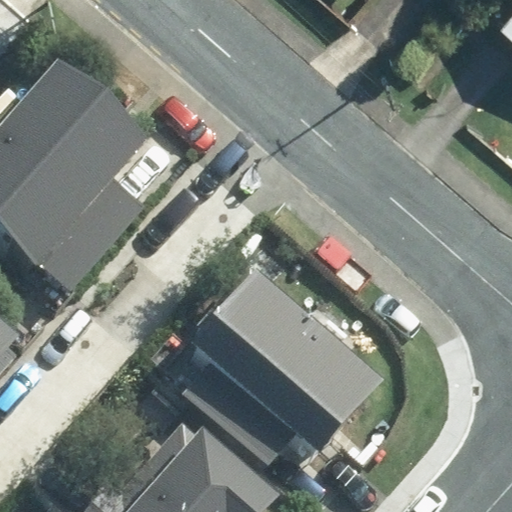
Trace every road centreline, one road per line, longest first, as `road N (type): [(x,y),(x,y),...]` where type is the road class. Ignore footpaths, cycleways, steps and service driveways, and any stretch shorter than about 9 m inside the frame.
road 1 (residential): [(0,445),(293,112)]
road 2 (residential): [(511,303),(293,112)]
road 3 (residential): [(293,112),(164,0)]
